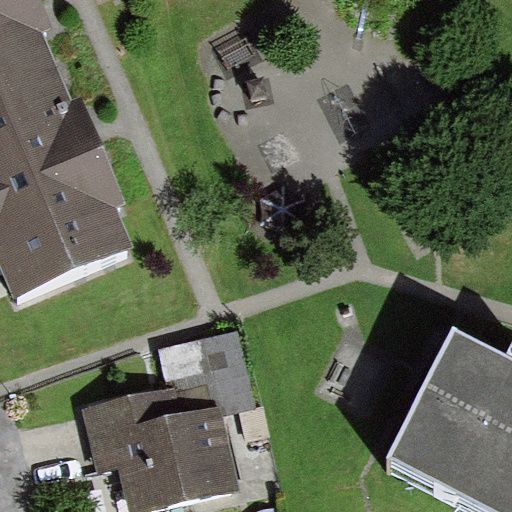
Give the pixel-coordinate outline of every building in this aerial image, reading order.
[(29,0),(0,0),(0,89),(58,65),(29,0)] [(58,65),(0,89),(0,276),(12,304),(138,251),(58,65)] [(308,218),(286,205),(267,216),(265,241),(284,254),(306,244),(308,218)] [(465,511),(511,511),(511,367),(455,335),(388,473),(465,511)] [(135,435),(144,511),(254,511),(243,421),(135,435)]
